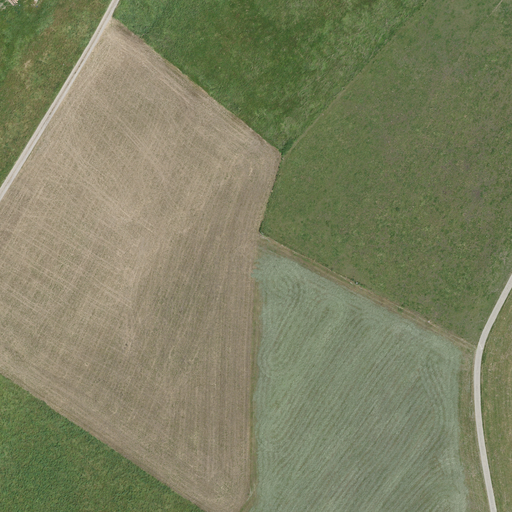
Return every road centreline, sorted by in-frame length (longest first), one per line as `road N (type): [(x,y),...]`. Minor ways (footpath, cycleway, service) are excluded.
road 1 (track): [(511,282),(482,338),(478,367),(493,511)]
road 2 (track): [(116,0),(0,197)]
